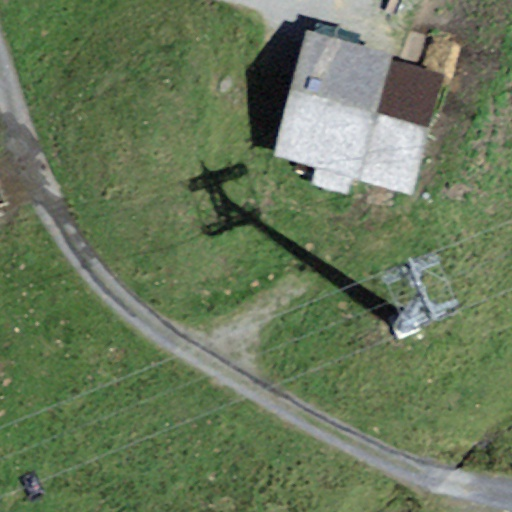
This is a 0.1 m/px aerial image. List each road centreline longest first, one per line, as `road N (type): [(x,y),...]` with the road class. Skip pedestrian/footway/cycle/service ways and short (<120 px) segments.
road 1 (track): [(0,63),(43,202),(99,277),(160,333),(297,412),(449,479),(511,494)]
road 2 (track): [(351,244),(201,357)]
